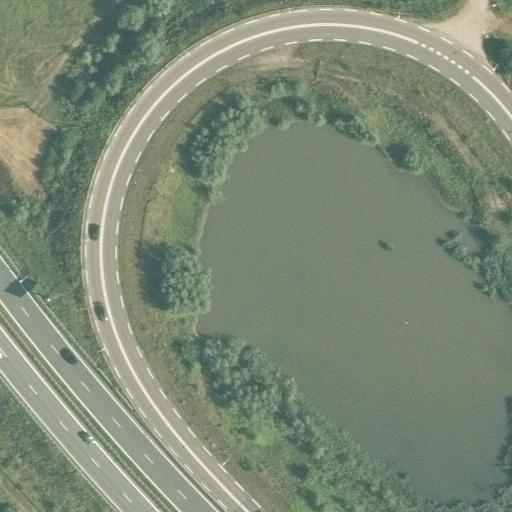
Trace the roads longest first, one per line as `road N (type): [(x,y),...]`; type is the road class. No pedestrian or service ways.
road 1 (secondary): [(245,511),(164,423),(112,313),(107,208),(141,121),(210,56),(324,25),(360,25),(427,43),(511,112)]
road 2 (trunk): [(203,511),(108,412),(0,277)]
road 3 (trunk): [(0,347),(141,511)]
road 4 (track): [(131,0),(68,63),(39,112),(0,121)]
